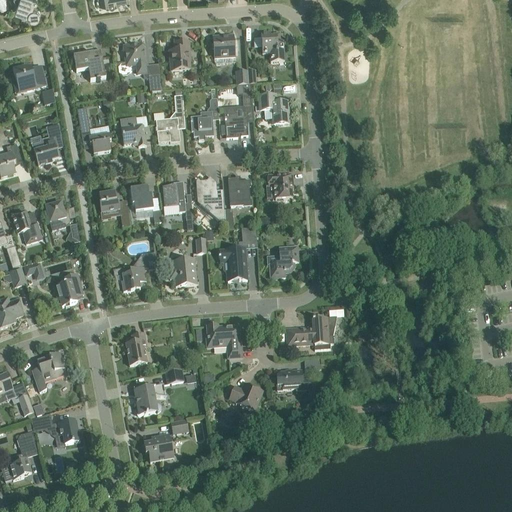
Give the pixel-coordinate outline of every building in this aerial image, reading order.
[(14,0),(17,6),(15,12),(21,15),(24,20),(28,18),(28,19),(29,19),(30,20),(31,21),(32,21),(33,21),(34,21),(35,21),(36,21),(36,20),(37,20),(38,19),(39,19),(39,17),(40,17),(40,16),(40,15),(40,14),(40,13),(39,11),(39,10),(38,9),(37,9),(36,8),(33,7),(34,4),(35,4),(36,3),(37,3),(37,2),(37,1),(37,0),(14,0)] [(261,46),(262,56),(270,56),(271,65),(284,64),(283,44),(280,44),(279,42),(278,40),(277,41),(274,38),(275,38),(274,36),(271,37),(271,35),(261,36),(261,46)] [(227,40),(213,41),(213,47),(214,51),(214,61),(215,65),(217,67),(223,66),(225,64),(225,60),(235,59),(234,48),(234,38),(227,38),(227,40)] [(174,44),(175,50),(175,52),(169,52),(170,62),(171,74),(191,72),(190,64),(191,64),(190,53),(189,43),(174,44)] [(138,77),(146,76),(145,67),(147,67),(145,50),(140,46),(135,47),(124,49),(126,64),(131,68),(137,67),(138,77)] [(83,57),(73,59),(76,74),(86,73),(88,72),(91,72),(93,83),(105,81),(102,62),(100,52),(88,54),(88,56),(83,57)] [(22,69),(13,71),(15,80),(13,81),(16,91),(17,96),(27,93),(36,90),(46,88),(41,68),(23,73),(22,69)] [(239,74),(236,74),(237,88),(248,87),(247,73),(239,74)] [(250,87),(257,87),(255,73),(248,73),(249,87),(250,87)] [(150,94),(162,93),(160,77),(148,78),(150,94)] [(248,87),(237,88),(237,92),(242,96),(243,109),(245,111),(252,110),(250,87),(249,87),(248,87)] [(53,93),(52,93),(45,94),(47,107),(55,106),(53,93)] [(265,98),(260,99),(260,111),(261,113),(265,113),(265,122),(273,121),(273,122),(273,127),(289,125),(287,104),(282,104),(276,104),(275,97),(265,98)] [(182,98),(174,99),(175,115),(175,116),(177,117),(184,117),(182,98)] [(211,101),(209,103),(210,110),(212,111),(218,111),(217,101),(211,101)] [(77,112),(82,139),(91,138),(86,110),(77,112)] [(201,119),(190,120),(191,125),(191,135),(193,135),(194,140),(198,140),(199,143),(205,143),(205,139),(214,139),(214,135),(213,123),(212,114),(207,115),(200,115),(201,119)] [(234,117),(225,117),(225,131),(226,141),(238,140),(238,139),(238,137),(241,137),(241,139),(248,139),(248,134),(247,129),(247,122),(247,121),(246,115),(243,115),(234,116),(234,117)] [(136,120),(120,122),(121,131),(122,138),(124,148),(138,146),(138,149),(146,148),(146,142),(145,141),(145,138),(143,128),(137,129),(136,120)] [(156,130),(156,135),(157,135),(157,136),(158,146),(170,145),(180,144),(180,139),(179,135),(179,132),(178,132),(177,128),(178,128),(178,121),(170,121),(164,122),(156,123),(156,130)] [(46,146),(33,149),(34,154),(36,160),(38,170),(52,166),(52,165),(52,163),(55,162),(59,161),(58,157),(57,153),(53,141),(61,139),(59,126),(52,128),(46,130),(50,144),(46,146)] [(91,140),(89,140),(90,148),(93,151),(94,157),(111,154),(110,149),(109,145),(111,144),(110,137),(109,137),(108,128),(100,130),(102,138),(91,140)] [(6,150),(8,156),(0,158),(0,170),(0,178),(1,180),(16,176),(13,167),(22,165),(18,146),(6,150)] [(267,178),(268,189),(274,188),(275,202),(292,201),(292,187),(293,187),(292,177),(267,178)] [(237,185),(237,180),(228,181),(230,209),(244,208),(244,204),(250,203),(250,194),(249,184),(237,185)] [(197,205),(200,207),(218,206),(216,184),(213,182),(201,183),(198,181),(196,183),(197,193),(197,205)] [(185,214),(186,214),(185,206),(184,194),(183,185),(174,185),(174,188),(163,189),(165,210),(167,210),(169,210),(171,211),(173,211),(175,212),(177,212),(179,211),(179,215),(185,214)] [(136,215),(144,213),(144,214),(153,212),(153,206),(151,196),(149,196),(148,189),(130,191),(132,201),(133,207),(134,207),(136,215)] [(115,194),(99,197),(100,202),(101,206),(99,207),(101,216),(111,214),(120,212),(119,205),(119,203),(116,204),(115,194)] [(52,207),(45,209),(47,215),(48,219),(50,225),(52,233),(66,229),(66,227),(69,226),(72,225),(71,221),(68,211),(64,213),(63,212),(61,206),(62,205),(61,205),(60,206),(55,207),(54,207),(52,207)] [(188,206),(185,206),(186,214),(185,214),(187,230),(188,231),(190,233),(194,233),(194,230),(193,223),(193,217),(192,205),(188,206)] [(214,208),(212,210),(213,218),(218,223),(220,223),(221,229),(225,229),(225,222),(224,212),(224,207),(214,208)] [(234,232),(232,212),(224,212),(225,222),(225,229),(226,232),(234,232)] [(18,237),(23,236),(26,247),(42,242),(37,225),(30,227),(26,215),(12,219),(18,237)] [(128,216),(121,217),(121,219),(122,230),(130,229),(128,216)] [(270,221),(258,222),(258,229),(271,228),(270,221)] [(80,245),(76,227),(69,228),(72,240),(80,245)] [(241,252),(219,253),(219,255),(220,265),(223,265),(229,264),(230,274),(227,275),(227,276),(227,284),(247,283),(247,281),(247,273),(245,251),(245,247),(257,247),(256,230),(241,231),(242,234),(244,234),(244,245),(240,245),(241,252)] [(215,243),(214,234),(206,234),(207,243),(215,243)] [(195,257),(206,256),(205,241),(194,242),(195,257)] [(15,249),(6,252),(13,271),(22,269),(15,249)] [(282,257),(279,257),(280,266),(269,266),(270,271),(270,281),(286,280),(285,273),(289,273),(292,269),(292,265),(299,265),(297,249),(281,250),(282,257)] [(125,277),(115,279),(116,287),(118,293),(122,292),(123,296),(134,294),(134,293),(140,292),(140,291),(140,289),(141,289),(143,285),(146,284),(145,274),(144,273),(157,270),(155,255),(142,257),(142,262),(138,263),(134,268),(134,272),(130,273),(131,276),(125,277)] [(175,281),(176,289),(197,287),(194,261),(173,263),(173,270),(169,270),(170,282),(175,281)] [(39,264),(23,269),(26,278),(34,275),(42,273),(39,264)] [(14,290),(27,287),(22,270),(9,274),(14,290)] [(61,287),(54,289),(56,297),(58,297),(59,300),(62,310),(77,305),(76,299),(83,297),(81,288),(78,276),(65,280),(65,283),(61,284),(61,287)] [(9,304),(8,299),(0,301),(0,331),(16,326),(14,321),(23,318),(20,308),(18,301),(9,304)] [(307,331),(286,332),(287,348),(292,348),(297,348),(314,347),(314,348),(315,353),(331,352),(330,347),(334,347),(333,338),(337,319),(326,320),(311,321),(311,333),(309,333),(307,331)] [(239,329),(234,330),(234,328),(226,329),(226,332),(218,333),(218,328),(207,329),(207,338),(206,338),(207,350),(215,350),(215,347),(227,346),(228,361),(242,360),(241,347),(239,347),(238,340),(240,340),(239,329)] [(132,339),(133,346),(126,347),(130,369),(139,367),(147,365),(144,351),(147,350),(146,346),(144,336),(132,339)] [(62,372),(65,371),(60,356),(37,364),(39,370),(39,371),(39,372),(33,374),(36,384),(40,395),(47,393),(44,385),(49,383),(55,381),(64,378),(62,372)] [(305,373),(321,372),(320,362),(304,362),(305,373)] [(166,386),(184,384),(181,371),(164,374),(166,386)] [(301,373),(280,375),(277,379),(278,392),(296,391),(296,393),(310,392),(309,382),(302,382),(301,373)] [(0,402),(6,400),(7,403),(11,402),(12,403),(13,407),(19,405),(18,401),(17,402),(16,400),(13,392),(12,390),(10,386),(6,377),(0,379),(0,402)] [(163,387),(144,391),(134,392),(139,418),(158,415),(159,413),(160,411),(160,409),(159,407),(157,406),(156,406),(154,397),(165,398),(163,387)] [(235,389),(229,402),(236,405),(236,406),(255,414),(263,394),(248,388),(246,394),(235,389)] [(33,415),(27,398),(18,401),(19,405),(24,418),(27,417),(29,423),(35,421),(33,415)] [(35,421),(31,422),(33,432),(39,431),(45,430),(58,438),(59,447),(64,446),(65,447),(74,445),(76,447),(78,444),(80,444),(80,441),(82,439),(79,437),(79,435),(77,435),(75,423),(56,427),(52,427),(51,427),(49,426),(48,417),(35,421)] [(172,437),(188,434),(186,422),(170,425),(172,437)] [(20,437),(17,443),(19,450),(22,457),(26,456),(23,449),(32,446),(36,445),(33,434),(29,435),(20,437)] [(146,457),(148,457),(150,465),(174,461),(170,437),(151,441),(152,445),(144,446),(146,457)] [(8,465),(8,466),(8,467),(8,468),(9,468),(10,474),(13,483),(24,480),(24,478),(32,475),(29,466),(27,460),(26,456),(22,457),(14,459),(11,460),(10,461),(9,462),(9,463),(8,463),(8,464),(8,465)]
